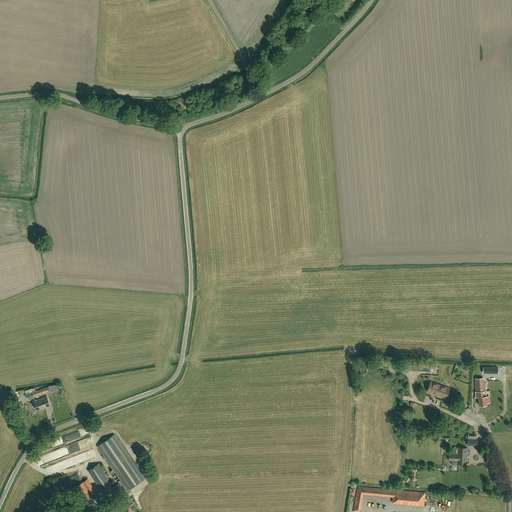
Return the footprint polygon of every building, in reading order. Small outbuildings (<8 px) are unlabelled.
[(475,397),(479,397),(479,405),(486,405),(486,403),(489,402),(489,396),(486,397),(486,391),(485,385),(484,386),(484,382),(483,382),(483,378),(476,379),(476,383),(476,392),(475,392),(475,397)] [(446,398),(449,388),(431,381),(427,391),(446,398)] [(34,397),(49,391),(47,387),(35,391),(26,394),(27,399),(34,397)] [(50,406),(48,399),(47,396),(33,401),(37,411),(50,406)] [(114,434),(98,446),(121,480),(118,481),(119,483),(113,487),(119,496),(125,492),(125,491),(128,490),(145,478),(130,456),(114,434)] [(478,439),(476,439),(476,436),(468,435),(468,439),(467,445),(477,445),(478,439)] [(458,447),(454,447),(453,454),(450,454),(450,457),(457,457),(456,458),(458,458),(458,457),(461,457),(461,455),(467,456),(467,448),(458,447)] [(466,464),(467,456),(461,455),(461,457),(458,457),(458,458),(456,458),(457,457),(450,457),(449,460),(452,460),(452,464),(457,465),(457,464),(466,464)] [(100,489),(111,482),(99,463),(88,470),(100,489)] [(82,501),(96,492),(87,478),(74,488),(82,501)] [(75,502),(79,499),(74,492),(69,495),(75,502)] [(55,508),(59,511),(60,511),(65,504),(61,501),(56,508),(55,508)]
